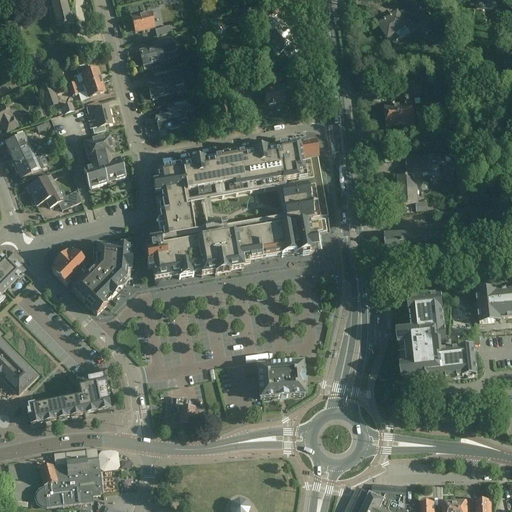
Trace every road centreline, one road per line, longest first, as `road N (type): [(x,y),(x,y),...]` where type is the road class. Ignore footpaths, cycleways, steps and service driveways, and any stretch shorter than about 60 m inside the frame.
road 1 (primary): [(351,418),(363,296),(330,17)]
road 2 (primary): [(337,141),(355,296),(334,415)]
road 3 (residential): [(304,269),(147,296),(101,337)]
road 4 (residential): [(148,162),(303,128),(337,141)]
road 5 (residential): [(28,262),(51,242),(139,216),(148,162)]
road 6 (residential): [(101,0),(148,162)]
road 7 (secondary): [(361,452),(511,457)]
road 8 (secondary): [(511,457),(363,435)]
road 9 (secondary): [(0,456),(79,441),(147,446)]
road 10 (primary): [(318,0),(337,141)]
road 11 (unclassified): [(147,446),(134,374),(101,337)]
